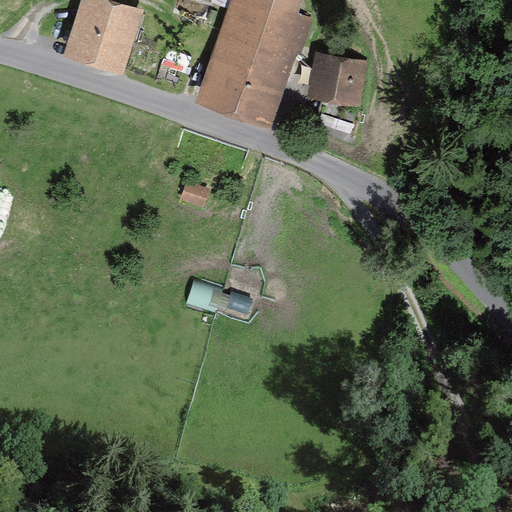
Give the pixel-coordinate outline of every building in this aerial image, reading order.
[(140,11),(98,0),(78,0),(62,58),(122,75),(140,11)] [(306,0),(225,0),(194,102),(267,125),(306,0)] [(358,58),(316,54),(313,99),(354,102),(358,58)] [(205,188),(182,180),(176,197),(199,205),(205,188)] [(210,304),(213,286),(193,282),(189,300),(210,304)]
